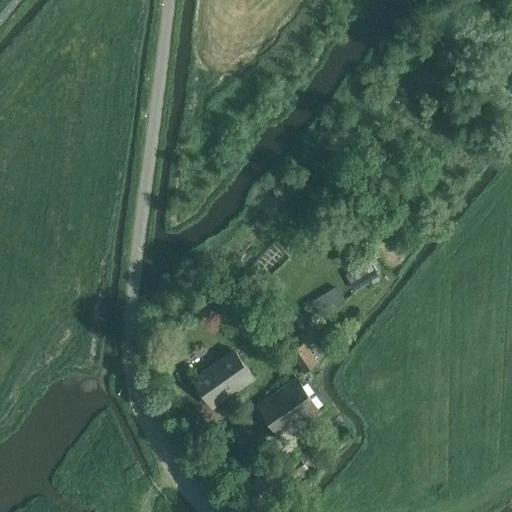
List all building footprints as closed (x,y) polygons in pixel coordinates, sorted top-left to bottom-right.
[(382,275),(371,257),(348,272),(359,290),(382,275)] [(346,302),(338,288),(314,301),(322,316),(346,302)] [(321,361),(308,339),(293,349),(306,370),(321,361)] [(258,378),(236,347),(194,378),(216,408),(258,378)] [(325,412),(299,376),(258,403),(283,438),(325,412)] [(259,506),(313,470),(300,452),(248,488),(259,506)]
